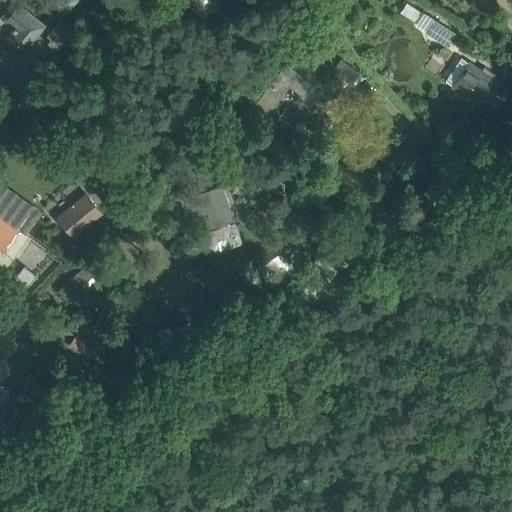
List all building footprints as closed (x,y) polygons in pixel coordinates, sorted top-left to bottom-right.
[(3,17),(14,26),(12,28),(14,30),(6,41),(20,53),(42,25),(15,3),(3,17)] [(58,21),(46,36),(51,39),(47,43),(55,50),(70,30),(58,21)] [(438,22),(430,34),(444,43),(451,31),(438,22)] [(252,105),(265,115),(289,84),(309,100),(319,88),(286,62),(252,105)] [(469,62),(453,86),(484,107),(500,83),(469,62)] [(112,177),(108,194),(122,197),(126,180),(112,177)] [(234,221),(221,185),(180,200),(187,220),(202,215),(208,230),(234,221)] [(286,185),(279,196),(296,207),(304,196),(286,185)] [(57,217),(73,237),(102,212),(86,193),(57,217)] [(18,232),(0,218),(0,245),(5,249),(18,232)] [(56,289),(66,300),(98,271),(88,260),(56,289)] [(24,264),(16,274),(28,283),(36,274),(24,264)] [(15,299),(3,289),(0,293),(0,307),(5,311),(15,299)] [(66,345),(82,362),(93,351),(77,334),(66,345)] [(0,379),(11,369),(1,358),(0,358),(0,379)] [(0,435),(4,439),(12,430),(0,420),(0,435)]
